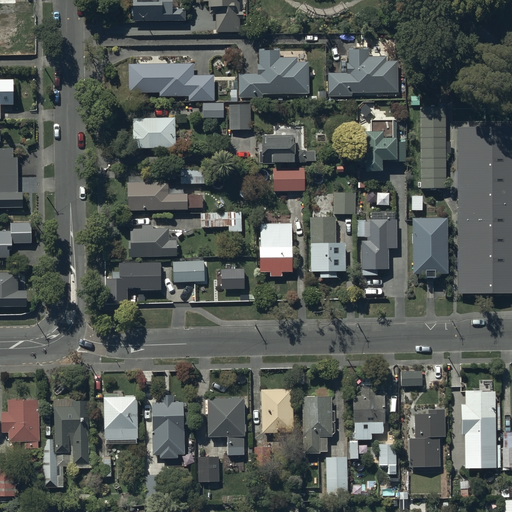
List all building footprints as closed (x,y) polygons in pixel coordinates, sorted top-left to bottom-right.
[(131,0),(132,22),(186,22),(186,10),(172,10),(172,2),(162,2),(162,0),(131,0)] [(238,0),(203,0),(204,3),(208,3),(208,9),(215,9),(216,34),(239,34),(239,19),(243,19),(243,13),(239,13),(238,0)] [(12,48),(12,14),(7,14),(7,13),(0,12),(0,49),(8,50),(8,48),(12,48)] [(328,74),(328,98),(352,98),(352,94),(397,94),(397,65),(380,65),(380,58),(369,58),(369,51),(348,51),(348,64),(347,64),(347,74),(328,74)] [(309,95),(308,63),(297,63),(297,58),(279,58),(279,52),(259,52),(259,65),(257,65),(257,75),(238,75),(239,98),(263,98),(263,95),(309,95)] [(193,64),(128,65),(128,94),(159,94),(159,98),(188,97),(188,102),(214,102),(213,76),(193,76),(193,64)] [(13,81),(0,81),(0,120),(0,106),(13,106),(13,81)] [(224,104),(203,104),(203,119),(224,119),(224,104)] [(252,105),(229,105),(229,131),(252,131),(252,105)] [(445,113),(422,114),(422,188),(445,188),(445,113)] [(511,119),(459,120),(461,299),(511,298),(511,119)] [(175,120),(132,120),(133,150),(175,149),(175,120)] [(371,133),(365,133),(365,173),(382,173),(381,163),(395,162),(395,164),(406,163),(406,144),(396,144),(396,120),(371,121),(371,133)] [(293,137),(261,136),(261,147),(261,157),(262,157),(262,165),(294,165),(294,164),(305,164),(305,162),(315,162),(315,152),(305,152),(305,151),(293,151),(293,137)] [(0,208),(23,209),(23,192),(18,192),(17,150),(0,149),(0,143),(0,140),(0,208)] [(272,170),(273,192),(305,192),(305,169),(290,169),(290,170),(272,170)] [(211,170),(181,170),(181,185),(210,185),(211,170)] [(127,184),(128,212),(187,211),(187,209),(202,209),(202,196),(168,196),(168,179),(144,179),(144,177),(128,177),(128,184),(127,184)] [(355,215),(355,194),(334,194),(334,215),(355,215)] [(453,207),(447,194),(437,198),(443,211),(453,207)] [(397,250),(397,212),(371,212),(371,221),(369,221),(369,223),(356,223),(356,238),(364,238),(364,239),(367,239),(367,242),(356,242),(356,247),(361,247),(361,271),(362,271),(362,277),(377,277),(377,270),(388,270),(388,250),(397,250)] [(241,213),(200,213),(201,228),(229,228),(229,233),(241,233),(241,213)] [(261,225),(260,225),(260,243),(259,243),(259,273),(270,273),(270,277),(281,277),(281,273),(292,273),(291,224),(272,225),(272,215),(261,215),(261,225)] [(335,219),(310,219),(311,273),(320,273),(320,279),(337,279),(337,273),(346,273),(345,245),(336,245),(335,219)] [(31,224),(11,223),(11,233),(0,232),(0,258),(10,259),(10,252),(12,252),(12,244),(31,244),(31,224)] [(128,240),(128,258),(176,257),(176,238),(169,239),(168,230),(153,230),(153,226),(142,226),(142,230),(130,230),(130,240),(128,240)] [(449,228),(414,228),(415,278),(449,279),(449,228)] [(203,262),(173,262),(173,283),(203,282),(203,262)] [(161,264),(119,265),(119,273),(111,273),(111,280),(106,280),(106,305),(128,305),(127,288),(140,288),(140,290),(161,290),(161,264)] [(244,269),(221,269),(222,289),(245,289),(244,269)] [(17,274),(0,274),(0,308),(27,308),(27,292),(17,292),(17,274)] [(422,372),(401,372),(401,387),(422,387),(422,372)] [(293,433),(292,390),(260,391),(261,434),(293,433)] [(384,424),(384,397),(375,397),(375,391),(360,391),(360,397),(352,397),(353,425),(354,425),(355,440),(372,440),(371,435),(383,435),(383,424),(384,424)] [(495,469),(495,394),(481,394),(481,392),(465,392),(465,406),(461,406),(461,436),(464,436),(465,469),(495,469)] [(137,440),(137,397),(118,398),(117,395),(104,395),(104,398),(103,398),(104,440),(137,440)] [(182,413),(182,404),(174,404),(173,397),(161,397),(162,404),(152,404),(152,457),(160,456),(160,459),(178,459),(178,455),(184,455),(184,426),(188,426),(188,414),(182,413)] [(332,438),(331,398),(302,398),(303,455),(319,455),(319,452),(328,452),(327,438),(332,438)] [(89,470),(87,403),(71,403),(71,400),(53,400),(54,440),(42,441),(42,489),(64,489),(63,467),(70,467),(70,471),(89,470)] [(244,438),(244,400),(205,400),(205,416),(207,416),(208,439),(227,439),(227,456),(243,456),(243,438),(244,438)] [(38,449),(38,401),(8,401),(8,413),(1,413),(1,434),(8,434),(9,443),(25,443),(25,450),(38,449)] [(444,438),(444,411),(428,411),(428,415),(414,415),(415,439),(409,439),(410,468),(440,468),(440,438),(444,438)] [(358,460),(357,441),(350,441),(350,443),(347,443),(348,460),(358,460)] [(396,475),(396,445),(378,445),(379,467),(387,467),(387,475),(396,475)] [(269,469),(269,448),(255,448),(255,469),(269,469)] [(511,468),(511,449),(503,449),(503,468),(511,468)] [(110,478),(110,457),(97,457),(97,478),(110,478)] [(219,458),(197,458),(198,483),(219,483),(219,458)] [(347,499),(346,458),(326,459),(326,499),(347,499)] [(369,492),(368,463),(350,464),(350,493),(369,492)] [(0,471),(0,497),(15,497),(15,471),(0,471)] [(165,475),(145,476),(145,506),(166,505),(165,475)] [(511,511),(511,496),(502,497),(501,511),(511,511)]
